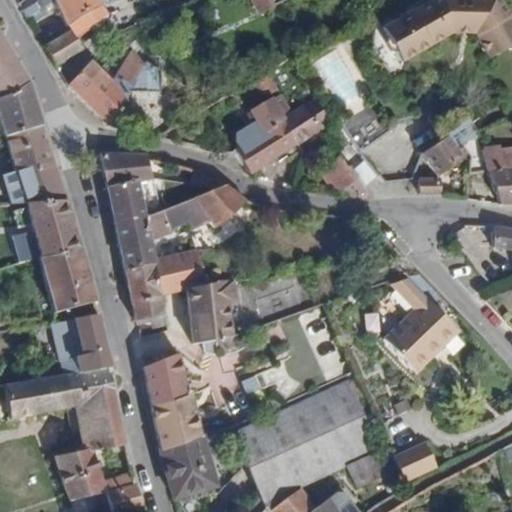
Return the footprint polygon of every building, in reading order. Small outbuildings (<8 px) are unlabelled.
[(53,0),(40,8),(44,16),(59,9),(77,0),(53,0)] [(65,22),(98,7),(94,0),(77,0),(59,9),(65,22)] [(253,0),(262,16),(281,6),(278,0),(253,0)] [(477,19),(500,3),(499,0),(432,0),(385,28),(389,36),(387,45),(392,52),(400,55),(404,61),(454,34),(455,33),(460,30),(463,28),(468,24),(477,19)] [(511,45),(511,24),(500,3),(477,19),(490,57),(511,45)] [(490,57),(477,19),(468,24),(463,28),(468,28),(469,32),(471,32),(470,34),(473,35),(488,58),(490,57)] [(71,31),(41,48),(54,69),(83,52),(71,31)] [(0,41),(0,93),(24,83),(16,68),(0,41)] [(132,66),(127,57),(103,79),(96,85),(86,76),(75,66),(66,88),(107,127),(115,129),(120,117),(111,109),(120,91),(132,66)] [(153,70),(132,66),(120,91),(151,92),(153,70)] [(94,70),(86,76),(96,85),(103,79),(94,70)] [(0,135),(38,126),(24,83),(0,93),(0,135)] [(330,119),(316,95),(304,102),(320,126),(324,123),(330,119)] [(233,144),(232,152),(249,174),(295,142),(280,119),(267,100),(244,117),(248,126),(236,133),(233,144)] [(320,126),(304,102),(280,119),(295,142),(320,126)] [(377,102),(342,126),(360,153),(395,130),(377,102)] [(63,201),(38,126),(0,135),(0,140),(21,202),(63,201)] [(168,130),(154,138),(175,144),(168,130)] [(463,151),(449,131),(440,137),(422,150),(436,169),(463,151)] [(306,150),(336,195),(344,196),(363,188),(346,163),(338,152),(329,158),(317,142),(306,150)] [(511,205),(511,149),(481,156),(467,162),(463,180),(490,187),(497,206),(511,205)] [(361,154),(346,163),(363,188),(377,178),(361,154)] [(104,188),(135,182),(150,179),(150,178),(146,162),(145,156),(98,156),(104,188)] [(420,187),(421,196),(441,195),(439,181),(418,181),(420,187)] [(111,222),(143,213),(135,182),(104,188),(107,204),(111,222)] [(204,232),(242,203),(225,188),(171,204),(143,213),(111,222),(121,272),(153,262),(146,234),(181,223),(185,235),(177,237),(181,253),(196,249),(204,232)] [(63,201),(21,202),(39,254),(51,312),(91,304),(63,201)] [(511,230),(508,230),(490,228),(490,250),(509,253),(511,253),(511,230)] [(186,288),(211,282),(209,274),(202,275),(196,249),(181,253),(153,262),(161,295),(186,288)] [(161,295),(153,262),(121,272),(131,322),(149,318),(162,314),(161,295)] [(431,305),(406,278),(390,285),(412,309),(398,321),(431,305)] [(186,288),(190,343),(190,348),(211,339),(212,340),(223,337),(221,326),(211,282),(186,288)] [(456,333),(431,305),(398,321),(379,338),(411,374),(430,357),(425,354),(435,346),(439,349),(456,333)] [(163,326),(162,314),(149,318),(151,329),(163,326)] [(109,368),(95,316),(70,320),(82,372),(109,368)] [(0,340),(0,355),(16,352),(13,338),(0,340)] [(425,354),(430,357),(439,349),(435,346),(425,354)] [(174,355),(141,369),(150,410),(157,448),(200,439),(187,388),(185,390),(174,355)] [(123,444),(109,368),(82,372),(38,379),(0,385),(0,422),(72,408),(84,450),(59,455),(71,499),(95,493),(100,511),(135,511),(141,511),(134,485),(111,490),(100,449),(123,444)] [(249,467),(268,503),(301,485),(348,461),(359,482),(394,464),(379,435),(346,373),(286,403),(258,418),(231,431),(249,467)] [(254,412),(228,425),(231,431),(258,418),(254,412)] [(200,439),(157,448),(170,500),(211,486),(203,453),(223,444),(218,430),(200,439)] [(431,472),(443,466),(430,442),(398,458),(400,461),(412,456),(423,476),(431,472)] [(412,456),(400,461),(411,482),(423,476),(412,456)] [(359,482),(373,508),(405,486),(394,464),(359,482)] [(311,511),(317,509),(310,501),(301,485),(268,503),(268,504),(272,511),(311,511)] [(311,511),(336,511),(332,506),(349,495),(346,490),(317,509),(311,511)] [(74,504),(74,511),(90,511),(90,502),(74,504)]
